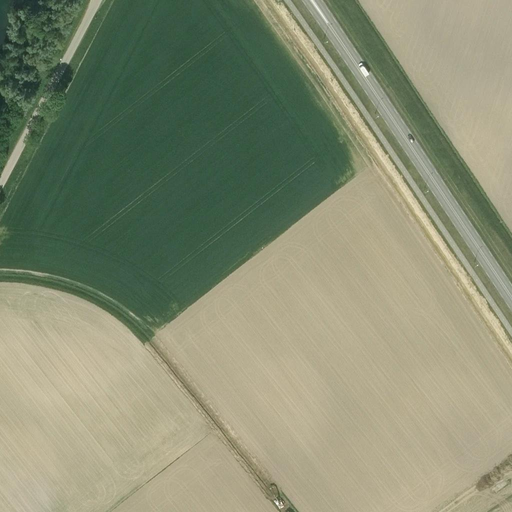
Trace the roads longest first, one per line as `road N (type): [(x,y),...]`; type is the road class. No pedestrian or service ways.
road 1 (primary): [(311,0),(511,298)]
road 2 (unclassified): [(0,184),(97,0)]
